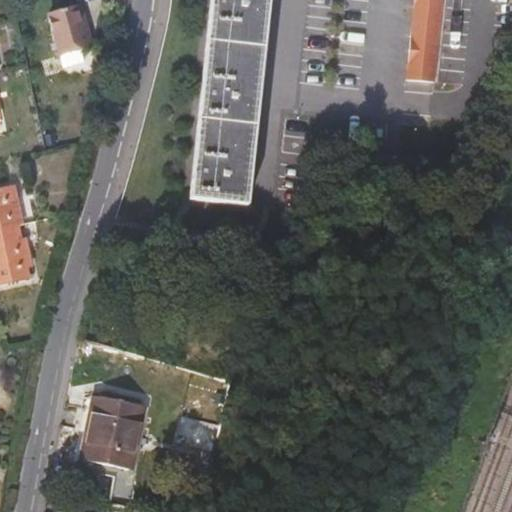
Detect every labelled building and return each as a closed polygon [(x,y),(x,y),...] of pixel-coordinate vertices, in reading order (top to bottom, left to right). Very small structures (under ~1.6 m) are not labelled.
[(214,0),(191,196),(247,203),(270,0),(214,0)] [(416,0),(407,80),(435,83),(444,0),(416,0)] [(48,17),(59,56),(91,45),(79,6),(48,17)] [(0,187),(0,236),(20,232),(18,224),(24,223),(18,196),(11,196),(9,186),(0,187)] [(20,232),(0,236),(0,283),(30,278),(27,267),(33,265),(27,235),(21,236),(20,232)] [(122,312),(88,303),(78,346),(111,355),(122,312)] [(101,406),(95,433),(139,441),(144,415),(101,406)] [(130,483),(139,441),(95,433),(87,474),(130,483)]
